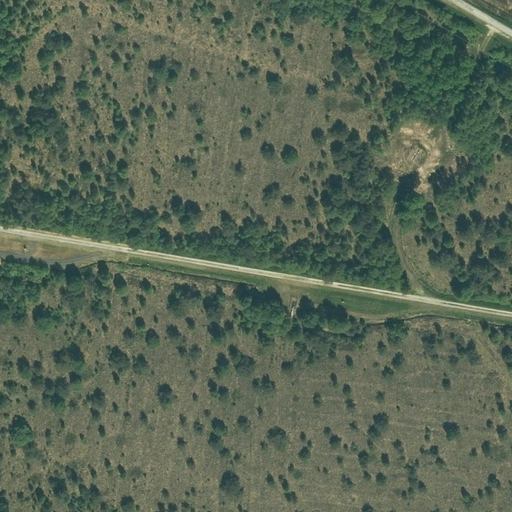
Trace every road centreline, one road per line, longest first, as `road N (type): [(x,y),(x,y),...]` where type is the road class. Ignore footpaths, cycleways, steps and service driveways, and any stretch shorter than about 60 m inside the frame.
road 1 (track): [(0,226),(511,313)]
road 2 (track): [(498,24),(411,180),(396,224),(397,247),(427,298)]
road 3 (track): [(437,300),(374,319),(299,308)]
